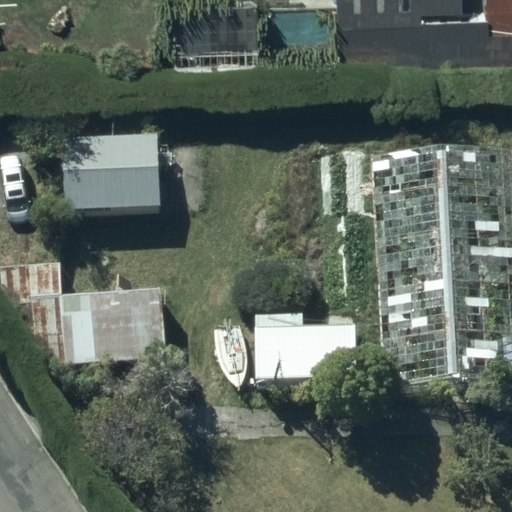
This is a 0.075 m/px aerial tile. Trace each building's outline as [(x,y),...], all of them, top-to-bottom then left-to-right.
[(174,0),(175,55),(263,52),(261,0),(174,0)] [(338,0),(340,59),(511,53),(511,0),(487,0),(487,7),(423,8),(424,3),(462,3),(462,0),(338,0)] [(162,214),(160,143),(65,146),(67,218),(90,217),(91,245),(143,243),(143,215),(162,214)] [(382,166),(374,167),(384,395),(511,388),(511,152),(382,158),(382,166)] [(65,270),(2,271),(4,372),(167,369),(166,299),(66,301),(65,270)] [(307,321),(258,321),(258,388),(361,388),(360,335),(307,335),(307,321)]
